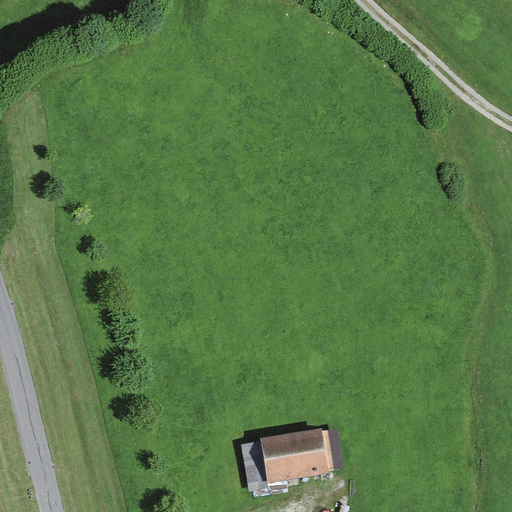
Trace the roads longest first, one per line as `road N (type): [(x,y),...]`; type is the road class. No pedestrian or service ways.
road 1 (tertiary): [(0,306),(53,511)]
road 2 (track): [(362,0),(511,125)]
